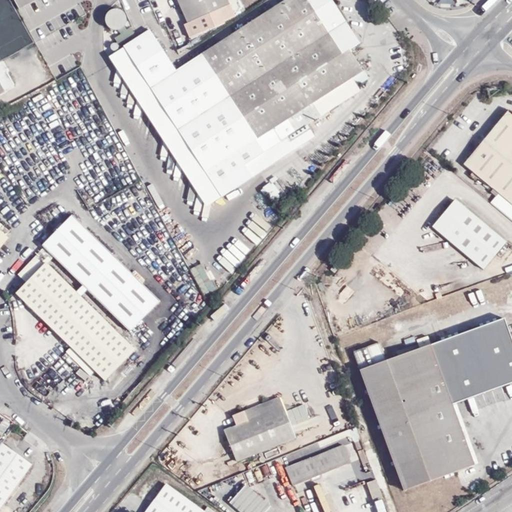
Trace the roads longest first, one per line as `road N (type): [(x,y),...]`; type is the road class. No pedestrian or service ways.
road 1 (secondary): [(449,59),(65,511)]
road 2 (secondary): [(91,511),(437,106)]
